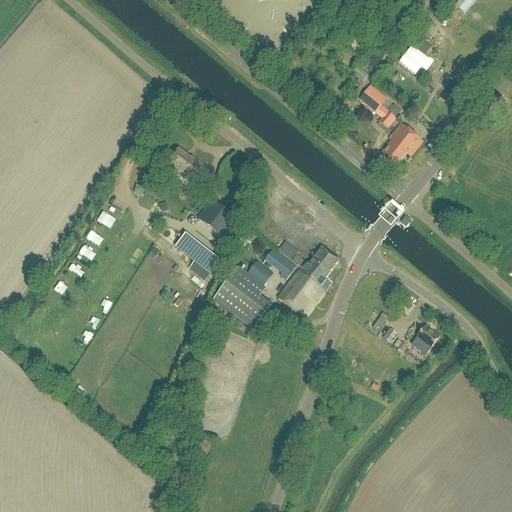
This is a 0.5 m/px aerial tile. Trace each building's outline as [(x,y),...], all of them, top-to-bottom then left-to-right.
[(424,11),(432,0),(421,0),(417,6),(424,11)] [(428,64),(429,63),(414,49),(400,63),(422,84),(435,70),(428,64)] [(383,118),(388,113),(383,108),(377,113),(383,118)] [(393,133),(400,123),(391,118),(385,128),(393,133)] [(423,145),(402,127),(389,142),(391,144),(379,159),(393,171),(406,156),(411,160),(423,145)] [(190,160),(178,151),(167,165),(175,171),(174,173),(190,185),(203,167),(192,158),(190,160)] [(129,179),(129,185),(130,192),(133,198),(136,203),(138,207),(148,191),(129,179)] [(148,191),(138,207),(142,214),(143,218),(144,221),(160,198),(148,191)] [(160,198),(144,221),(145,224),(159,233),(175,207),(160,198)] [(238,223),(211,202),(196,220),(224,241),(238,223)] [(117,223),(104,215),(99,223),(112,231),(117,223)] [(411,223),(406,219),(400,226),(405,230),(411,223)] [(246,233),(238,247),(242,249),(248,241),(252,244),(255,239),(251,236),(246,233)] [(169,246),(172,237),(166,235),(163,244),(169,246)] [(186,236),(175,249),(215,281),(226,267),(186,236)] [(311,284),(325,294),(331,285),(325,280),(338,263),(321,249),(306,268),(304,266),(305,265),(303,264),(304,258),(298,259),(296,258),(298,255),(285,244),(278,253),(289,261),(288,262),(300,271),(313,281),(311,284)] [(159,245),(140,273),(154,282),(172,253),(159,245)] [(295,269),(272,252),(262,266),(284,283),(295,269)] [(273,275),(256,263),(247,276),(263,288),(273,275)] [(266,292),(238,270),(214,302),(253,333),(272,309),(260,300),(266,292)] [(306,318),(325,294),(311,284),(313,281),(300,271),(277,301),(298,316),(306,318)] [(203,286),(199,293),(207,297),(210,289),(203,286)] [(433,323),(434,314),(425,312),(424,322),(433,323)] [(383,316),(373,330),(378,333),(388,319),(383,316)] [(432,326),(428,323),(418,336),(433,347),(442,336),(431,328),(432,326)] [(115,324),(109,333),(117,339),(124,330),(115,324)] [(397,335),(390,330),(383,340),(390,345),(397,335)] [(399,351),(404,345),(400,342),(395,348),(399,351)] [(396,367),(393,372),(405,381),(409,376),(396,367)]
